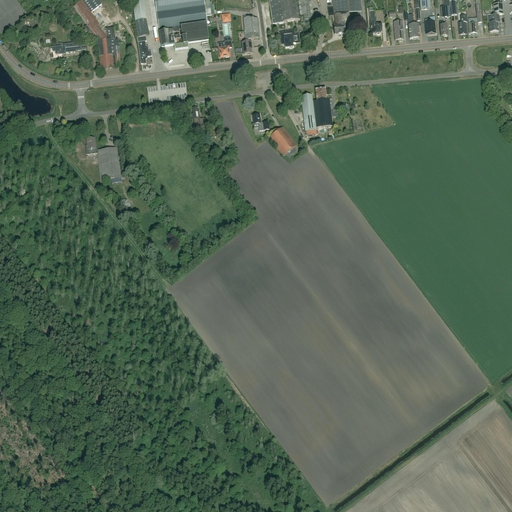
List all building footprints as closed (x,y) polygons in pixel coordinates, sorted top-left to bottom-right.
[(74,8),(79,16),(87,27),(85,28),(86,37),(98,39),(101,70),(114,69),(112,53),(114,53),(116,68),(121,68),(118,39),(115,40),(114,29),(113,29),(107,29),(108,40),(98,26),(99,25),(91,14),(102,5),(97,0),(77,0),(80,4),(74,8)] [(135,18),(145,17),(143,0),(137,0),(139,9),(134,10),(135,18)] [(208,42),(206,30),(206,25),(206,24),(207,24),(203,0),(155,0),(161,48),(174,47),(175,52),(188,50),(188,45),(208,42)] [(295,0),(270,0),(269,0),(272,25),(283,23),(283,22),(299,20),(295,0)] [(304,20),(313,18),(310,0),(297,0),(300,17),(304,16),(304,20)] [(348,14),(362,12),(360,0),(332,0),(334,15),(335,15),(336,24),(333,24),(334,36),(345,35),(344,26),(350,25),(348,14)] [(419,0),(420,11),(430,10),(429,0),(419,0)] [(442,0),(443,8),(440,8),(441,16),(441,19),(450,18),(450,16),(449,8),(450,8),(449,0),(442,0)] [(457,15),(455,0),(449,0),(451,16),(457,15)] [(498,32),(498,23),(497,23),(497,22),(498,21),(497,16),(503,15),(502,5),(493,6),(494,16),(487,16),(488,23),(489,23),(490,33),(498,32)] [(230,14),(222,14),(222,22),(231,22),(230,14)] [(469,34),(473,34),(477,34),(477,29),(478,29),(478,24),(482,23),(481,14),(477,14),(477,19),(468,20),(469,34)] [(461,17),(462,23),(458,23),(459,33),(460,33),(460,35),(467,35),(466,23),(467,23),(467,16),(461,17)] [(430,20),(425,21),(426,32),(427,32),(427,35),(435,34),(434,22),(435,21),(435,17),(429,18),(430,20)] [(248,43),(242,44),(243,56),(251,54),(251,47),(251,42),(250,42),(250,40),(259,39),(257,19),(253,20),(253,18),(243,20),(246,36),(247,36),(247,41),(248,43)] [(380,34),(380,32),(382,32),(381,24),(376,24),(375,18),(370,19),(370,25),(371,30),(370,30),(371,35),(376,34),(376,35),(377,35),(377,36),(378,36),(379,36),(379,35),(380,35),(380,34)] [(139,38),(137,38),(141,65),(146,64),(145,58),(152,57),(151,52),(149,52),(148,47),(146,47),(145,42),(146,42),(146,37),(140,38),(149,35),(146,20),(135,21),(135,22),(139,38)] [(287,36),(286,36),(285,36),(286,38),(282,39),(281,39),(282,44),(283,45),(285,44),(285,49),(289,48),(290,49),(292,49),(293,47),(293,43),(294,43),(294,38),(295,38),(294,32),(293,32),(286,33),(287,36)] [(218,45),(220,59),(230,58),(228,49),(231,49),(230,39),(224,39),(225,44),(218,45)] [(63,47),(53,49),(53,51),(56,51),(57,56),(66,55),(66,54),(88,51),(87,47),(78,48),(78,45),(63,46),(63,47)] [(316,101),(313,102),(312,96),(301,97),(305,132),(316,130),(316,128),(332,126),(329,100),(327,100),(325,90),(315,91),(316,101)] [(201,133),(205,133),(204,121),(200,121),(198,110),(197,110),(197,108),(193,109),(193,114),(192,114),(192,121),(193,121),(193,124),(200,123),(201,133)] [(263,124),(261,125),(260,115),(252,116),(254,125),(258,124),(259,132),(269,130),(268,123),(263,123),(263,124)] [(286,154),(293,149),(297,146),(283,128),(269,138),(283,157),(286,154)] [(111,180),(122,179),(122,178),(118,148),(97,151),(97,149),(96,149),(94,139),(86,140),(87,146),(85,147),(86,156),(97,154),(101,181),(111,180)] [(296,153),(293,149),(286,154),(289,158),(296,153)]
